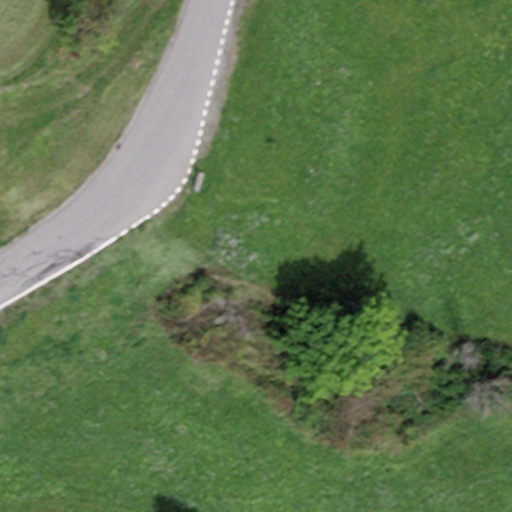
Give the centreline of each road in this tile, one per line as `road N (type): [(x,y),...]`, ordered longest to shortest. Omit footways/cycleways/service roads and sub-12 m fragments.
road 1 (unclassified): [(213,0),(195,64),(147,164),(0,282)]
road 2 (track): [(159,0),(103,63),(37,99),(0,99)]
